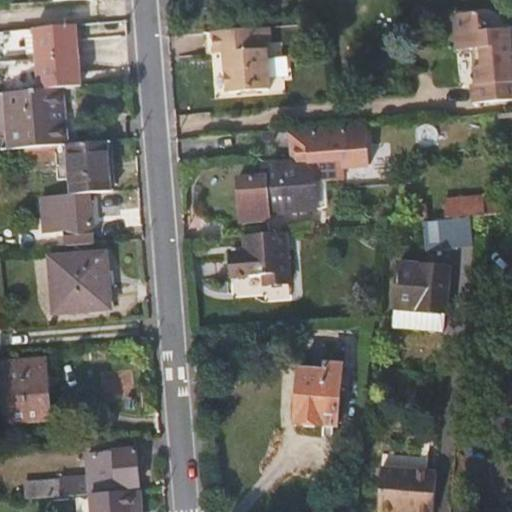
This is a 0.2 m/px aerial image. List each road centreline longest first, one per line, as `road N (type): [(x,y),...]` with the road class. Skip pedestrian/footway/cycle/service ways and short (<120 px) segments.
road 1 (residential): [(147,0),(186,511)]
road 2 (unknown): [(158,135),(454,99)]
road 3 (unknown): [(511,452),(501,412),(511,322)]
